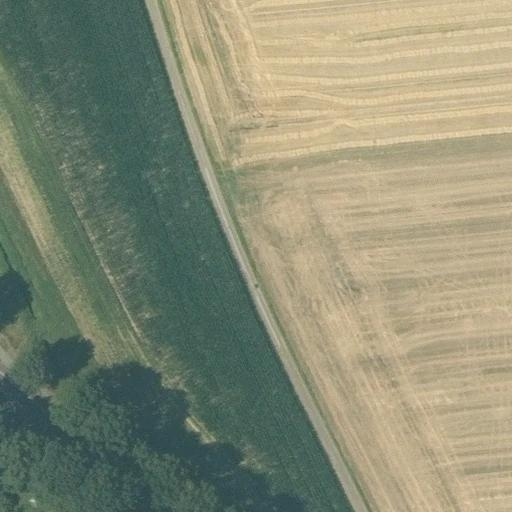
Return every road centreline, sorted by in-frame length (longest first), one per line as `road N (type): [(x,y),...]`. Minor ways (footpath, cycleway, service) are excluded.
road 1 (residential): [(155,0),(248,269),(365,511)]
road 2 (secondary): [(0,391),(139,511)]
